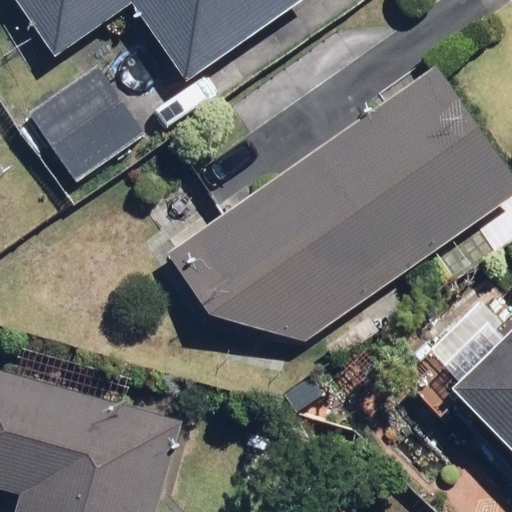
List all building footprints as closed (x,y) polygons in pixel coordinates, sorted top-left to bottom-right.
[(24,0),(65,57),(138,5),(197,87),(317,0),(24,0)] [(153,134),(101,66),(32,118),(84,187),(153,134)] [(511,196),(511,169),(446,69),(179,244),(234,328),(309,341),(511,196)] [(511,344),(460,397),(511,449),(511,344)] [(161,511),(187,419),(0,367),(0,486),(26,494),(21,511),(161,511)]
